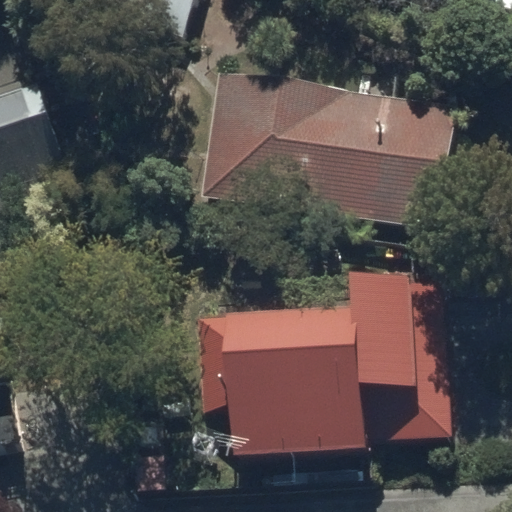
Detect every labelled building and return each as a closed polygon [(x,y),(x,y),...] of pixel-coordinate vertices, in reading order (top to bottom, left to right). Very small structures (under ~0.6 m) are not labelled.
[(206,0),(116,0),(106,36),(190,59),(206,0)] [(334,0),(467,46),(482,0),(334,0)] [(218,95),(201,220),(446,253),(463,127),(218,95)] [(0,211),(67,189),(39,105),(0,118),(0,211)] [(238,437),(239,498),(372,497),(372,465),(456,464),(453,310),(352,312),(353,352),(270,353),(269,337),(199,338),(200,438),(238,437)] [(6,354),(0,355),(0,465),(4,465),(0,443),(0,414),(16,412),(6,354)]
